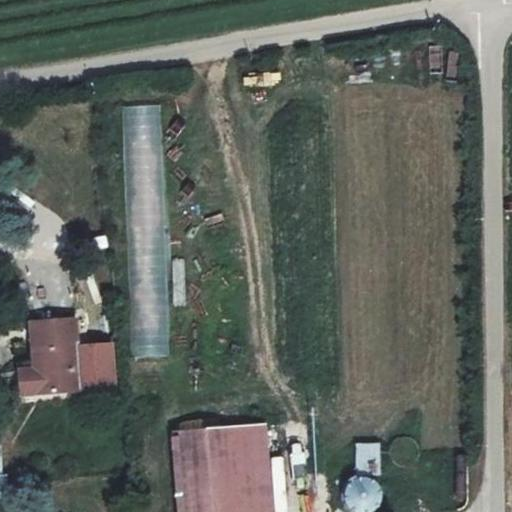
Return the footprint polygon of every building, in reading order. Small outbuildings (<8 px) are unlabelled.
[(404,74),(407,426),(450,425),(447,74),(404,74)] [(341,87),(343,211),(386,210),(384,87),(341,87)] [(266,251),(265,90),(227,90),(228,251),(266,251)] [(328,228),(327,90),(289,91),(290,199),(315,198),(316,228),(328,228)] [(158,104),(118,106),(131,358),(170,356),(158,104)] [(229,259),(230,381),(273,381),(272,258),(229,259)] [(76,328),(33,332),(38,402),(81,400),(76,328)] [(341,428),(386,428),(385,331),(340,331),(341,428)] [(268,511),(263,424),(188,428),(194,511),(268,511)] [(378,476),(378,444),(355,444),(355,475),(378,476)] [(348,476),(341,511),(345,511),(376,511),(382,482),(348,476)]
